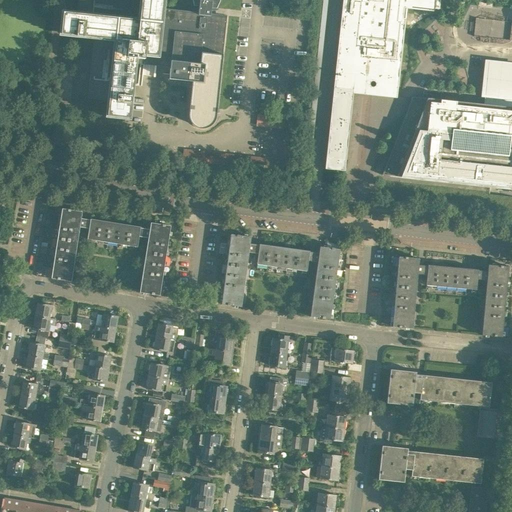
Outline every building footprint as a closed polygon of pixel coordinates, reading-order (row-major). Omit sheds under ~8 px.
[(79,0),(78,14),(63,12),(60,34),(93,38),(87,98),(109,101),(108,107),(107,116),(129,118),(130,103),(131,103),(132,96),(131,96),(132,86),(135,59),(144,60),(144,58),(149,58),(155,59),(154,66),(170,68),(169,79),(191,82),(188,114),(188,118),(190,122),(192,125),(194,127),(197,128),(200,129),(203,129),(207,128),(209,127),(212,124),(214,122),(215,120),(216,117),(217,109),(219,83),(220,79),(227,16),(211,14),(211,8),(216,8),(219,2),(219,0),(192,0),(194,6),(199,7),(198,13),(162,9),(162,0),(79,0)] [(342,0),(335,73),(325,169),(345,171),(353,94),(396,98),(405,19),(402,19),(404,5),(439,9),(439,0),(342,0)] [(486,96),(485,105),(453,101),(439,100),(416,97),(412,97),(411,100),(414,101),(393,156),(386,173),(383,172),(382,175),(385,175),(489,186),(495,187),(500,188),(511,188),(511,64),(488,62),(488,64),(490,64),(487,93),(485,93),(485,96),(486,96)] [(256,113),(255,126),(283,127),(283,114),(256,113)] [(62,209),(58,232),(51,278),(57,279),(57,280),(59,280),(59,279),(71,281),(79,228),(88,229),(86,246),(136,254),(139,237),(148,239),(139,292),(151,294),(151,295),(153,295),(159,296),(170,226),(165,225),(162,224),(162,225),(150,223),(149,230),(140,228),(140,227),(90,219),(90,220),(81,219),(82,212),(70,210),(68,209),(68,210),(62,209)] [(255,271),(306,278),(308,261),(317,262),(310,317),(322,318),(322,319),(324,319),(330,319),(339,250),(334,249),(334,248),(331,248),(319,247),(319,254),(309,252),(309,251),(259,245),(250,244),(250,237),(238,236),(238,235),(236,235),(230,234),(221,304),(227,305),(227,306),(229,306),(241,307),(248,253),(258,254),(255,271)] [(425,292),(475,297),(477,280),(487,281),(482,335),(493,336),(493,337),(496,337),(496,336),(502,337),(508,267),(502,267),(502,266),(500,266),(488,265),(487,272),(478,271),(478,270),(428,266),(418,265),(419,259),(407,258),(407,257),(405,257),(404,258),(398,257),(392,327),(398,328),(400,328),(412,329),(417,274),(427,275),(425,292)] [(38,303),(35,316),(49,318),(55,319),(56,319),(58,307),(38,303)] [(104,315),(101,327),(115,330),(117,317),(104,315)] [(49,318),(35,316),(33,329),(49,332),(50,325),(54,325),(55,319),(49,318)] [(159,324),(156,336),(176,340),(178,327),(159,324)] [(113,343),(115,330),(101,327),(96,326),(94,339),(113,343)] [(234,345),(234,340),(233,340),(233,338),(226,337),(227,333),(218,331),(217,344),(213,344),(213,349),(216,349),(216,350),(231,351),(232,345),(234,345)] [(59,341),(71,343),(72,337),(60,334),(59,341)] [(205,340),(203,340),(203,335),(197,334),(195,347),(202,348),(202,346),(204,346),(205,340)] [(273,339),(272,341),(271,340),(270,345),(272,346),(271,352),(286,354),(289,337),(279,335),(278,339),(273,339)] [(176,340),(156,336),(154,349),(173,353),(176,340)] [(71,343),(59,341),(58,347),(70,349),(71,343)] [(31,343),(28,355),(42,358),(48,359),(49,354),(43,353),(44,345),(31,343)] [(304,343),(303,356),(309,357),(311,343),(304,343)] [(216,349),(213,349),(208,348),(208,355),(215,356),(214,363),(230,365),(230,363),(231,363),(232,358),(231,358),(231,351),(216,350),(216,349)] [(354,351),(335,349),(331,348),(330,361),(353,364),(354,351)] [(271,352),(270,358),(269,358),(268,363),(269,363),(269,366),(285,368),(286,354),(271,352)] [(108,369),(110,356),(97,354),(95,367),(108,369)] [(42,358),(28,355),(26,368),(39,371),(42,358)] [(310,366),(323,367),(324,361),(311,359),(310,366)] [(168,380),(170,367),(151,363),(148,376),(168,380)] [(108,369),(95,367),(89,366),(89,372),(94,373),(93,380),(106,382),(108,369)] [(485,407),(488,407),(491,383),(490,383),(490,385),(415,377),(416,372),(390,370),(386,403),(412,406),(414,393),(420,393),(419,400),(482,407),(485,407)] [(295,377),(308,379),(309,373),(296,371),(295,377)] [(332,375),(330,388),(349,390),(351,378),(332,375)] [(168,380),(148,376),(146,389),(165,393),(168,380)] [(266,384),(265,389),(266,389),(265,396),(281,397),(282,384),(282,379),(270,377),(269,382),(267,382),(267,384),(266,384)] [(308,379),(295,377),(294,384),(307,385),(308,379)] [(64,383),(51,380),(49,386),(63,389),(64,383)] [(227,387),(218,386),(218,381),(209,380),(209,385),(211,385),(210,399),(225,401),(226,394),(227,394),(228,389),(226,389),(227,387)] [(41,395),(43,393),(44,388),(43,386),(24,382),(21,395),(35,397),(40,398),(41,395)] [(349,390),(330,388),(329,401),(348,403),(349,390)] [(81,400),(80,405),(83,406),(88,407),(102,409),(104,396),(90,394),(89,401),(81,400)] [(184,397),(172,394),(170,401),(183,403),(184,397)] [(35,397),(21,395),(19,408),(32,410),(35,397)] [(265,396),(265,402),(263,401),(263,407),(264,407),(264,409),(279,411),(281,397),(265,396)] [(146,403),(144,416),(162,420),(166,402),(149,399),(148,403),(146,403)] [(225,401),(210,399),(208,412),(223,414),(224,412),(225,412),(226,407),(224,407),(225,401)] [(102,409),(88,407),(83,406),(82,411),(87,412),(86,419),(100,422),(102,409)] [(485,411),(485,407),(482,407),(481,411),(479,410),(477,437),(493,438),(496,412),(485,411)] [(58,415),(45,413),(44,419),(57,421),(58,415)] [(326,427),(344,430),(346,417),(327,414),(326,427)] [(73,424),(74,418),(61,416),(60,422),(73,424)] [(144,416),(141,429),(146,429),(155,431),(160,432),(162,420),(144,416)] [(55,430),(57,422),(44,420),(43,427),(55,430)] [(14,434),(28,437),(33,438),(36,425),(17,421),(14,434)] [(261,425),(261,427),(260,427),(259,432),(261,432),(260,439),(281,441),(283,428),(261,425)] [(323,427),(321,442),(332,443),(332,441),(343,442),(344,430),(326,427),(323,427)] [(81,446),(95,448),(97,435),(84,433),(81,446)] [(221,438),(220,438),(220,436),(199,433),(197,446),(198,447),(219,449),(219,443),(221,443),(221,438)] [(28,437),(14,434),(12,447),(25,450),(28,437)] [(260,439),(259,445),(258,445),(257,450),(258,450),(258,452),(274,454),(275,447),(281,448),(281,441),(260,439)] [(177,443),(164,441),(163,447),(175,449),(177,443)] [(139,442),(136,455),(149,458),(152,445),(139,442)] [(314,446),(301,444),(300,450),(313,452),(314,446)] [(95,448),(81,446),(75,445),(73,458),(93,461),(95,448)] [(473,483),(477,483),(480,484),(483,459),(482,459),(482,462),(407,453),(407,448),(381,446),(378,480),(404,482),(405,469),(411,470),(411,476),(473,483)] [(218,461),(219,456),(218,456),(219,449),(198,447),(198,452),(203,452),(202,460),(199,460),(198,466),(196,465),(196,466),(209,468),(210,468),(211,462),(217,462),(217,461),(218,461)] [(322,454),(321,466),(340,469),(341,456),(322,454)] [(54,455),(53,462),(66,464),(67,457),(54,455)] [(155,459),(149,458),(136,455),(133,468),(152,472),(155,459)] [(9,461),(7,474),(20,477),(26,479),(32,464),(21,459),(20,463),(9,461)] [(48,462),(36,460),(34,471),(39,472),(39,473),(41,474),(41,472),(42,472),(43,467),(47,468),(48,462)] [(66,464),(53,462),(52,468),(65,470),(66,464)] [(340,469),(321,466),(319,479),(338,481),(340,469)] [(191,470),(175,468),(174,475),(190,477),(191,470)] [(256,469),(256,471),(255,470),(254,475),(255,476),(254,482),(270,484),(272,471),(256,469)] [(91,475),(77,473),(75,486),(88,488),(91,475)] [(171,476),(158,474),(157,480),(170,482),(171,476)] [(192,490),(191,495),(213,498),(214,492),(215,492),(215,486),(214,486),(215,485),(209,484),(209,477),(195,475),(194,483),(199,483),(198,490),(192,490)] [(154,480),(153,486),(163,488),(169,489),(170,483),(154,480)] [(134,482),(131,497),(145,500),(149,501),(152,501),(153,495),(146,493),(148,485),(134,482)] [(254,482),(254,488),(252,488),(252,494),(253,494),(253,495),(268,497),(270,484),(254,482)] [(477,483),(473,483),(473,487),(471,487),(467,511),(484,511),(485,507),(483,507),(485,489),(487,489),(488,489),(476,487),(477,483)] [(316,505),(335,508),(337,495),(318,493),(316,505)] [(191,495),(190,507),(186,507),(185,511),(177,511),(167,511),(211,511),(212,509),(213,509),(213,504),(212,504),(213,498),(191,495)] [(131,497),(128,511),(131,511),(142,511),(143,507),(148,508),(149,503),(149,501),(145,500),(131,497)] [(42,511),(43,505),(2,498),(0,511),(42,511)]
